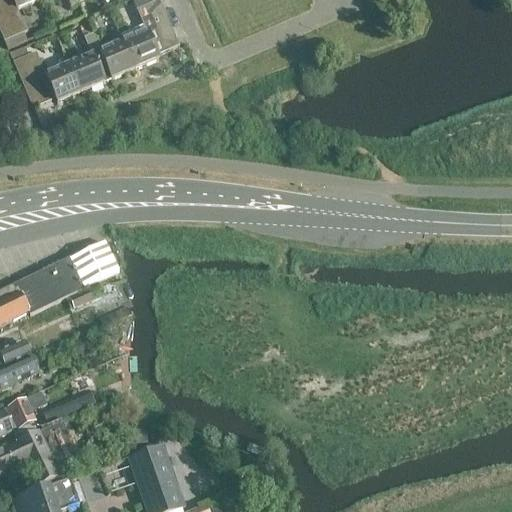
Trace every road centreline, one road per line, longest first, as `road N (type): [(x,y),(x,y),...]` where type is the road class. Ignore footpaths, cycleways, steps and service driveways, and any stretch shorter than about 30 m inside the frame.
road 1 (unclassified): [(294,209),(511,225)]
road 2 (residential): [(172,0),(202,68),(326,14)]
road 3 (unclassified): [(0,238),(194,201)]
road 4 (unclassified): [(194,201),(0,211)]
